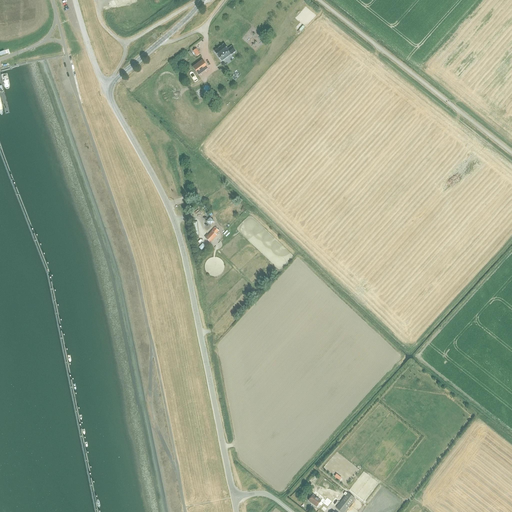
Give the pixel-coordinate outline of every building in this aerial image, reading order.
[(235,52),(235,51),(232,47),(228,49),(224,44),(214,52),(219,58),(229,51),(231,55),(235,52)] [(202,61),(192,68),(199,76),(208,69),(202,61)] [(201,94),(208,89),(206,86),(199,92),(201,94)] [(215,235),(218,231),(215,228),(211,231),(212,232),(206,238),(210,242),(216,235),(215,235)] [(336,508),(341,511),(344,511),(355,499),(348,493),(336,508)] [(313,495),(308,501),(316,507),(321,501),(313,495)]
